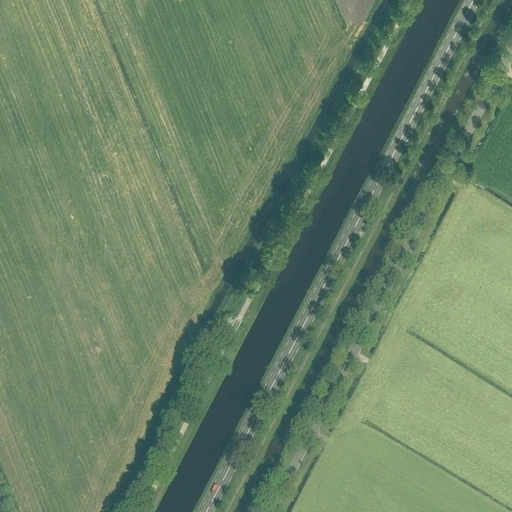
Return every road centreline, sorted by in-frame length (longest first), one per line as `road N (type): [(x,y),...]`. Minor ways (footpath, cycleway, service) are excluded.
road 1 (primary): [(206,511),(473,0)]
road 2 (unclassified): [(270,511),(511,45)]
